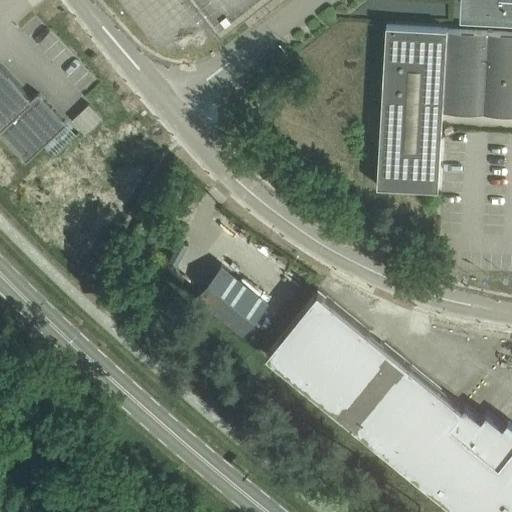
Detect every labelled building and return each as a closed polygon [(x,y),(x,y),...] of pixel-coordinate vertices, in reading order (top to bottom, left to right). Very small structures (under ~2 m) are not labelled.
[(511,0),(466,0),(466,6),(511,8),(511,0)] [(439,187),(441,137),(443,108),(511,111),(511,31),(448,28),(387,23),(378,184),(439,187)] [(33,96),(1,62),(0,63),(0,128),(26,157),(67,119),(40,90),(33,96)] [(73,119),(80,126),(87,133),(104,118),(90,103),(73,119)] [(197,294),(244,332),(269,301),(222,263),(197,294)] [(511,511),(511,424),(506,420),(504,423),(487,409),(482,416),(466,402),(463,405),(319,288),(267,351),(464,511),(511,511)]
